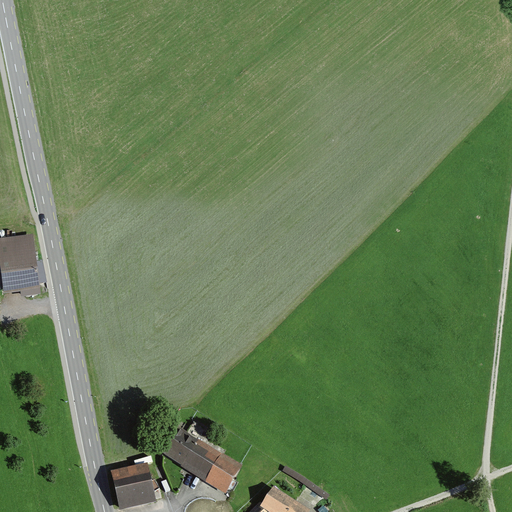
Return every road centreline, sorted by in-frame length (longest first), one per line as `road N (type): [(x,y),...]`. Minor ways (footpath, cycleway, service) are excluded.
road 1 (secondary): [(2,0),(104,511)]
road 2 (track): [(511,220),(484,481)]
